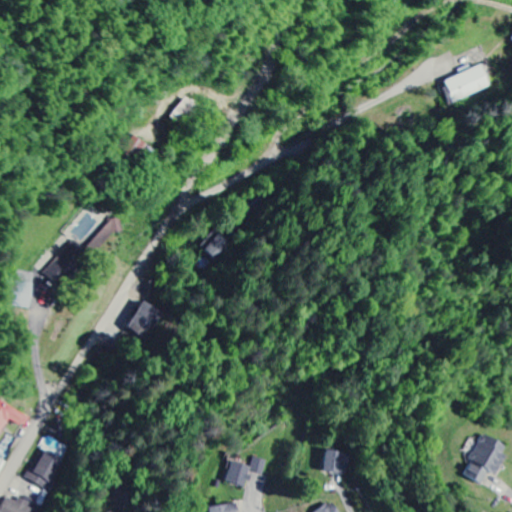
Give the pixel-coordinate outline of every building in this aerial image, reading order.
[(491,89),(483,67),(444,80),(452,102),(491,89)] [(91,244),(99,252),(123,226),(115,219),(91,244)] [(37,274),(19,271),(13,307),(31,310),(37,274)] [(0,433),(9,420),(24,429),(30,420),(0,400),(0,433)] [(510,448),(483,435),(463,476),(482,486),(489,473),(496,476),(510,448)] [(27,480),(46,491),(63,462),(44,451),(27,480)] [(322,473),(347,476),(350,455),(325,451),(322,473)] [(250,468),(231,462),(225,482),(245,488),(250,472),(264,476),(268,462),(253,458),(250,468)] [(30,511),(33,505),(18,499),(17,502),(7,498),(0,511),(30,511)]
